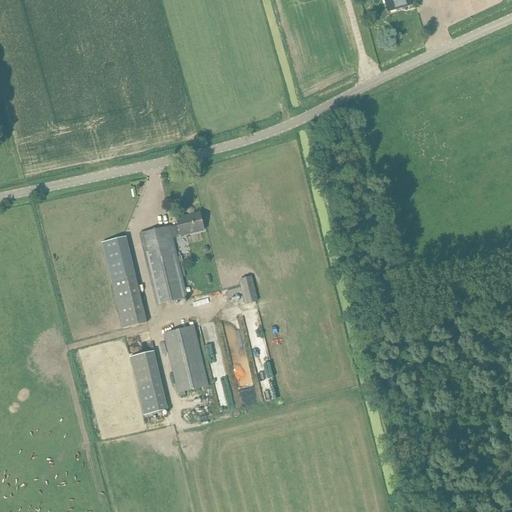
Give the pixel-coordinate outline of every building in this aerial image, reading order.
[(384,0),(388,12),(412,5),(410,0),(384,0)] [(170,227),(172,237),(180,235),(180,236),(204,231),(200,214),(176,219),(178,225),(170,227)] [(187,298),(172,237),(170,227),(139,234),(157,305),(187,298)] [(143,323),(125,236),(101,241),(119,328),(143,323)] [(259,301),(252,277),(239,280),(246,304),(259,301)] [(208,386),(194,326),(163,334),(177,394),(208,386)] [(263,399),(276,397),(265,335),(254,337),(262,386),(261,386),(263,399)] [(142,416),(166,410),(152,352),(128,357),(142,416)]
